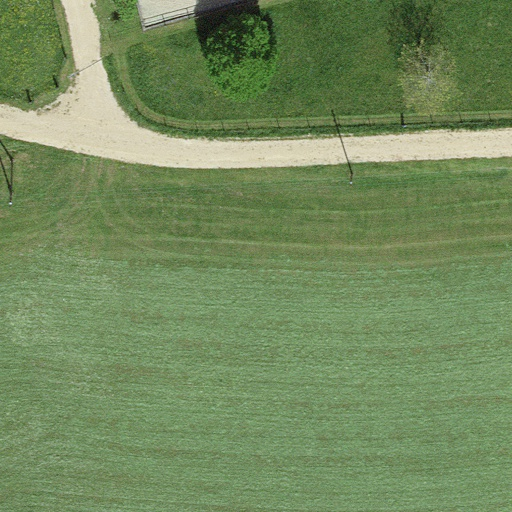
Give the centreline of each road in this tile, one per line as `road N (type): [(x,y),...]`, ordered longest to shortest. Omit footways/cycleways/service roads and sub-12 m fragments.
road 1 (track): [(511,142),(236,159),(106,141)]
road 2 (track): [(68,0),(106,141)]
